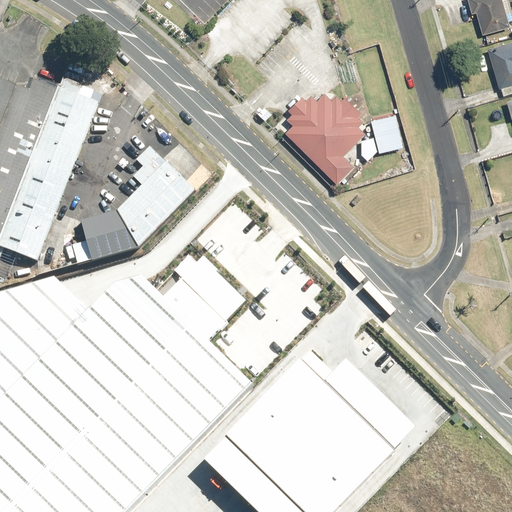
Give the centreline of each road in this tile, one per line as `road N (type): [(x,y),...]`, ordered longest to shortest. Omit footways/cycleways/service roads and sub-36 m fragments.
road 1 (secondary): [(410,311),(148,49),(77,0)]
road 2 (residential): [(402,0),(455,192),(458,234),(448,266),(410,311)]
road 3 (secondary): [(511,411),(410,311)]
